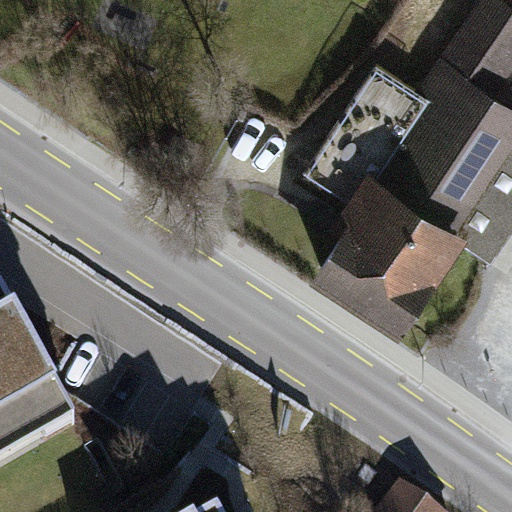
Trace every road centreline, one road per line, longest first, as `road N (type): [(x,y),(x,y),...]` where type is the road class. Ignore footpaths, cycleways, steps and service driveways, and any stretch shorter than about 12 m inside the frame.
road 1 (tertiary): [(0,152),(511,506)]
road 2 (residential): [(0,246),(211,381)]
